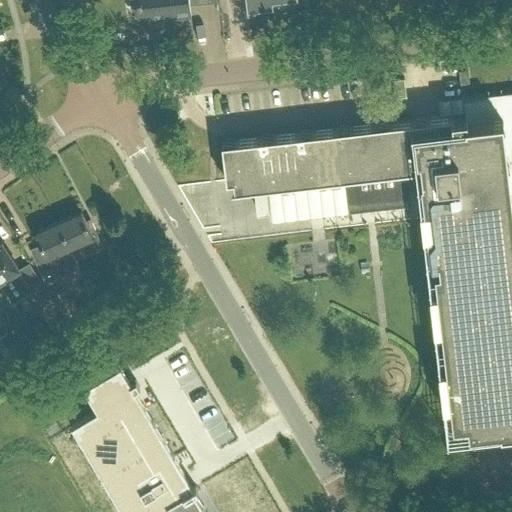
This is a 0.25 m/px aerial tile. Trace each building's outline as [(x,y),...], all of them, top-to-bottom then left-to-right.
[(134,0),(134,1),(137,0),(137,2),(142,2),(141,0),(148,0),(151,20),(191,16),(189,3),(215,0),(134,0)] [(245,0),(247,9),(273,6),(272,0),(245,0)] [(464,69),(459,70),(460,83),(464,83),(469,82),(467,69),(464,69)] [(511,168),(511,89),(462,95),(465,115),(453,116),(453,114),(221,141),(226,180),(238,178),(239,188),(254,186),(257,208),(270,206),(271,220),(348,211),(347,206),(411,199),(407,168),(419,167),(425,217),(430,256),(438,255),(440,266),(435,266),(453,420),(467,419),(469,429),(493,426),(500,426),(500,428),(511,427),(511,195),(511,192),(505,193),(504,182),(511,181),(510,168),(511,168)] [(58,221),(69,245),(83,238),(89,251),(102,245),(90,218),(85,220),(81,211),(58,221)] [(69,245),(58,221),(35,231),(41,244),(32,248),(46,280),(78,265),(69,245)] [(1,240),(0,240),(0,281),(14,302),(31,291),(35,298),(47,290),(29,261),(19,267),(1,240)] [(0,306),(10,300),(12,303),(14,302),(0,281),(0,306)] [(65,317),(78,308),(63,287),(51,295),(65,317)] [(99,312),(100,311),(118,300),(119,300),(110,287),(91,299),(99,312)] [(39,318),(28,326),(38,338),(48,331),(39,318)] [(27,345),(38,338),(28,326),(18,334),(27,345)] [(0,348),(8,359),(21,350),(7,330),(0,335),(0,348)] [(97,409),(72,424),(123,511),(203,511),(200,506),(203,504),(193,487),(196,485),(194,482),(185,487),(177,474),(183,470),(135,389),(140,386),(136,379),(131,382),(120,364),(84,386),(97,409)] [(0,381),(0,394),(14,386),(8,377),(0,381)] [(61,426),(56,418),(45,425),(50,433),(61,426)]
